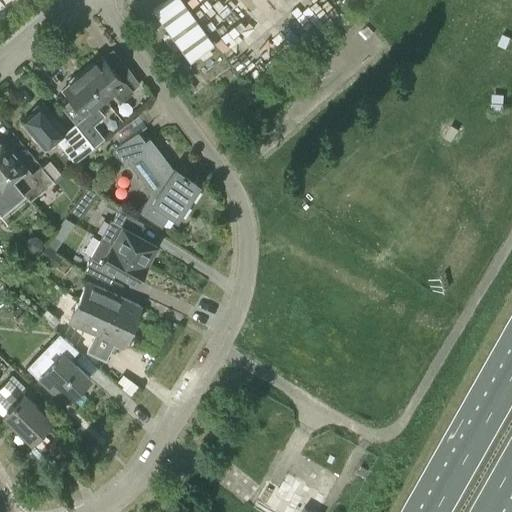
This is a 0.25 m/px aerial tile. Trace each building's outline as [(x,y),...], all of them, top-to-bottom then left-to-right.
[(165,0),(152,10),(188,60),(212,43),(181,0),(165,0)] [(79,72),(101,98),(114,88),(121,96),(139,83),(127,67),(112,49),(95,63),(93,61),(79,72)] [(101,98),(79,72),(68,82),(69,84),(62,90),(70,100),(61,108),(74,124),(93,146),(104,137),(92,124),(100,118),(90,107),(101,98)] [(93,146),(74,124),(65,131),(42,104),(21,122),(43,147),(54,138),(74,161),(93,146)] [(173,169),(171,170),(147,138),(142,142),(135,132),(113,149),(125,164),(127,162),(149,190),(149,196),(139,211),(160,224),(160,223),(167,211),(174,216),(195,184),(195,185),(196,184),(173,169)] [(2,138),(0,139),(0,164),(23,193),(29,200),(52,181),(39,165),(30,173),(2,138)] [(0,212),(14,200),(20,207),(29,200),(23,193),(0,164),(0,212)] [(82,218),(99,194),(89,187),(71,210),(82,218)] [(110,218),(100,237),(145,262),(155,244),(141,237),(142,236),(131,230),(137,219),(119,205),(112,218),(110,218)] [(60,240),(53,235),(46,244),(54,249),(60,240)] [(89,256),(91,256),(84,268),(103,279),(110,268),(121,274),(121,273),(134,281),(145,262),(100,237),(89,256)] [(54,249),(46,244),(39,254),(55,265),(62,256),(54,249)] [(86,281),(77,301),(130,325),(139,305),(86,281)] [(77,301),(68,321),(94,333),(86,352),(105,360),(114,342),(121,345),(130,325),(77,301)] [(63,353),(38,379),(57,397),(61,393),(69,400),(89,378),(63,353)] [(0,412),(2,415),(30,442),(50,419),(23,392),(26,389),(12,375),(0,387),(0,412)]
